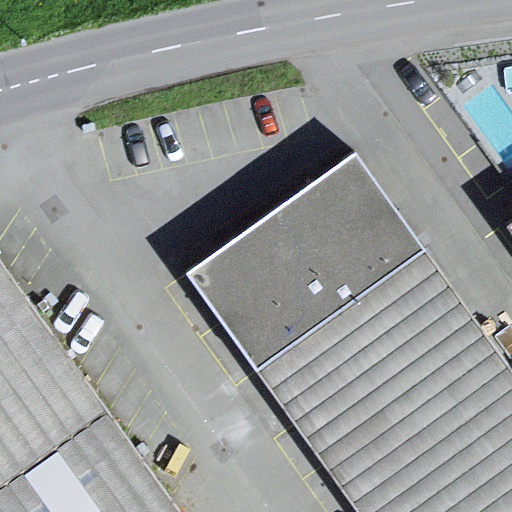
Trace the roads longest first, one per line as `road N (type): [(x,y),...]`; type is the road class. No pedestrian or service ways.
road 1 (secondary): [(0,89),(208,38),(430,0)]
road 2 (unknown): [(386,6),(511,248)]
